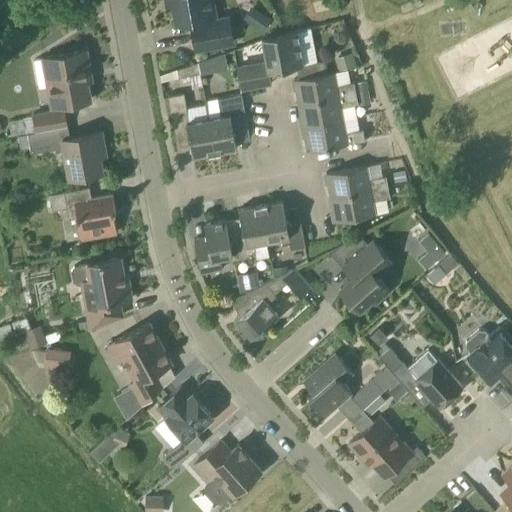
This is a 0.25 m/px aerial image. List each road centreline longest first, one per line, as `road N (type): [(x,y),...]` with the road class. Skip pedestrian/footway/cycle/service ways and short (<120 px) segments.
road 1 (residential): [(245,387),(174,301),(151,191)]
road 2 (residential): [(151,191),(117,0)]
road 3 (residential): [(354,511),(245,387)]
road 4 (residential): [(398,511),(499,406)]
road 5 (residential): [(151,191),(292,164)]
